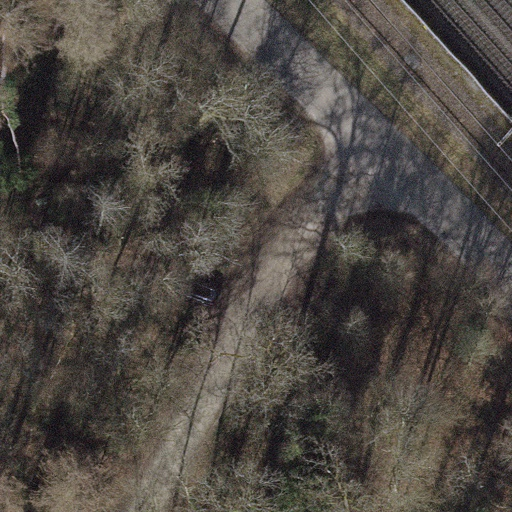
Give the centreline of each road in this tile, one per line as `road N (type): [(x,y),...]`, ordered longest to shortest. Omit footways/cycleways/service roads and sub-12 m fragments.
road 1 (track): [(373,145),(292,238),(149,511)]
road 2 (residential): [(234,0),(511,284)]
